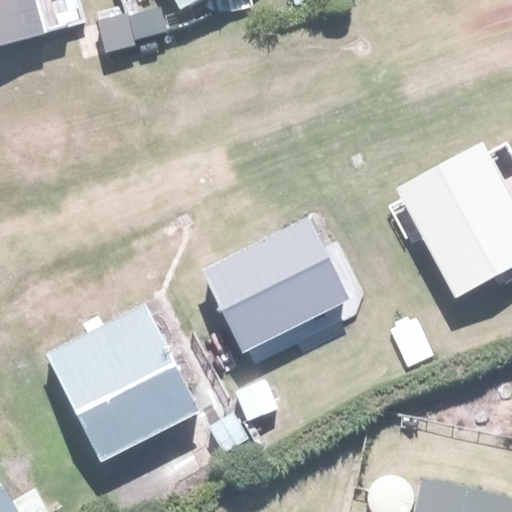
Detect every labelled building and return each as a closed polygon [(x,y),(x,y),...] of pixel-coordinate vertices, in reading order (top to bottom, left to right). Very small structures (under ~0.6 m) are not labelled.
[(39,0),(0,0),(0,40),(47,26),(39,0)] [(511,201),(480,143),(398,188),(459,298),(511,268),(511,201)] [(297,206),(192,261),(238,348),(343,293),(297,206)] [(141,303),(47,349),(100,459),(195,412),(141,303)] [(511,497),(421,479),(414,511),(510,511),(511,507),(511,497)] [(13,511),(0,489),(0,511),(13,511)]
